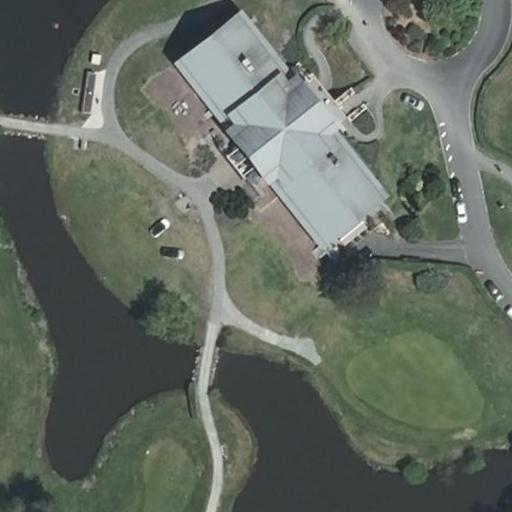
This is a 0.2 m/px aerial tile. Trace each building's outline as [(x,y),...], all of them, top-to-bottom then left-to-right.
[(241,20),(233,26),(239,34),(246,27),(241,20)] [(339,133),(328,120),(324,123),(294,88),(299,83),(297,81),(288,69),(283,73),(246,27),(239,34),(233,26),(221,36),(199,52),(191,59),(234,114),(226,119),(223,122),(233,135),(236,132),(264,168),(261,171),(273,187),(276,184),(285,178),(329,231),(337,225),(340,228),(363,210),(360,207),(367,201),(363,196),(373,187),(358,169),(334,138),(339,133)] [(197,50),(199,52),(221,36),(219,32),(197,50)] [(183,66),(226,119),(234,114),(191,59),(183,66)] [(324,123),(328,120),(299,83),(294,88),(324,123)] [(233,135),(261,171),(264,168),(236,132),(233,135)] [(321,239),(329,231),(285,178),(276,184),(321,239)] [(377,193),(373,187),(363,196),(367,201),(377,193)]
